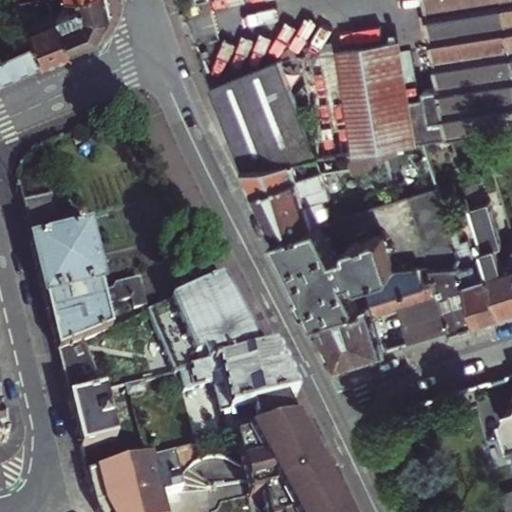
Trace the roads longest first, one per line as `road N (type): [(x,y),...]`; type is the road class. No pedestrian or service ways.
road 1 (tertiary): [(332,404),(163,48)]
road 2 (residential): [(37,511),(55,506),(0,273)]
road 3 (residential): [(332,404),(511,347)]
road 4 (tertiary): [(0,120),(163,48)]
